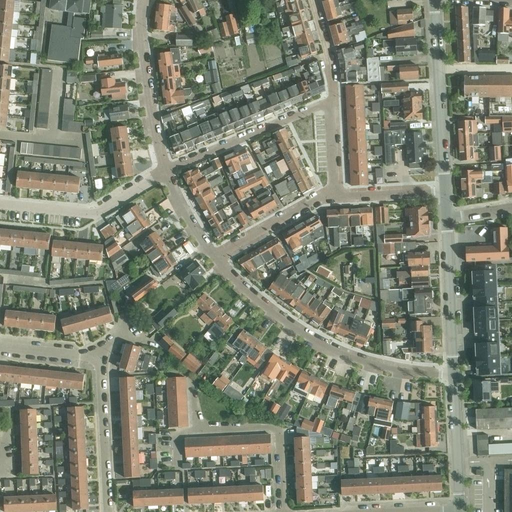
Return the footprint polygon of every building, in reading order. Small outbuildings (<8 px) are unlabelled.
[(0,0),(0,11),(14,13),(15,0),(10,0),(0,0)] [(51,0),(50,11),(69,13),(67,28),(52,26),(48,61),(78,65),(81,40),(83,40),(86,19),(74,18),(74,13),(82,14),(89,15),(91,0),(94,0),(107,1),(106,0),(51,0)] [(194,14),(198,12),(201,17),(201,16),(197,5),(194,0),(179,0),(182,6),(188,3),(194,14)] [(194,0),(197,5),(201,16),(205,15),(203,9),(199,0),(194,0)] [(337,0),(330,0),(323,2),(326,12),(357,4),(356,3),(355,0),(345,0),(346,2),(339,4),(337,0)] [(289,16),(305,11),(302,1),(287,5),(289,16)] [(35,14),(40,15),(45,15),(46,3),(41,3),(36,2),(35,14)] [(101,7),(101,12),(103,13),(102,28),(106,28),(120,29),(121,3),(115,3),(115,7),(113,7),(107,7),(101,7)] [(358,11),(357,4),(326,12),(328,21),(343,17),(341,12),(350,9),(351,13),(358,11)] [(158,5),(156,18),(176,20),(177,17),(175,17),(176,13),(176,10),(176,8),(174,8),(175,7),(158,5)] [(185,6),(179,10),(190,27),(196,24),(185,6)] [(458,7),(458,18),(470,18),(469,8),(458,7)] [(473,34),(476,34),(479,34),(479,25),(485,26),(485,21),(493,21),(493,12),(485,11),(486,8),(474,8),(473,34)] [(510,10),(498,9),(498,34),(509,35),(509,34),(511,33),(511,18),(509,19),(510,10)] [(413,20),(412,10),(397,11),(398,21),(413,20)] [(0,23),(19,26),(19,25),(12,25),(14,13),(0,11),(0,23)] [(308,22),(305,11),(289,16),(290,19),(292,27),(293,27),(308,22)] [(233,15),(225,17),(227,23),(230,37),(238,35),(233,15)] [(156,18),(155,31),(173,32),(174,26),(174,23),(176,24),(176,20),(156,18)] [(458,18),(458,29),(470,29),(470,18),(458,18)] [(244,22),(247,35),(258,33),(254,20),(244,22)] [(344,23),(330,27),(333,37),(365,28),(363,21),(352,24),(353,27),(346,29),(344,23)] [(311,33),(308,22),(293,27),(292,27),(282,29),(283,33),(290,32),(292,38),(294,38),(311,33)] [(387,32),(387,33),(388,40),(415,38),(413,22),(387,32)] [(0,36),(11,38),(12,31),(18,31),(19,26),(0,23),(0,36)] [(219,25),(222,38),(230,37),(227,23),(219,25)] [(33,40),(38,41),(42,41),(43,28),(39,28),(37,28),(36,32),(34,32),(33,40)] [(349,42),(348,37),(355,35),(355,36),(357,43),(366,40),(368,39),(365,28),(333,37),(335,46),(349,42)] [(220,38),(217,29),(207,33),(211,41),(220,38)] [(458,29),(459,41),(470,40),(470,29),(458,29)] [(207,32),(201,35),(203,41),(209,39),(207,32)] [(297,42),(299,48),(314,44),(311,33),(294,38),(295,43),(297,42)] [(388,41),(388,40),(387,33),(386,33),(387,37),(382,37),(382,34),(377,35),(377,38),(380,37),(381,41),(383,41),(384,48),(397,47),(397,55),(417,54),(416,39),(388,41)] [(260,42),(258,34),(245,37),(247,45),(260,42)] [(0,48),(10,50),(11,38),(0,36),(0,48)] [(177,46),(193,46),(193,36),(177,36),(177,46)] [(459,41),(459,52),(471,51),(470,40),(459,41)] [(362,43),(354,46),(356,51),(364,49),(362,43)] [(317,55),(314,44),(299,48),(300,53),(297,54),(299,61),(307,59),(307,57),(317,55)] [(352,47),(337,52),(340,64),(341,73),(357,72),(356,63),(355,59),(352,47)] [(10,50),(0,48),(0,61),(9,62),(10,50)] [(171,53),(158,55),(160,68),(179,65),(182,65),(179,50),(171,50),(171,53)] [(459,52),(459,63),(471,63),(471,51),(459,52)] [(100,67),(122,64),(121,56),(104,58),(104,55),(98,56),(100,67)] [(288,68),(298,65),(296,60),(292,61),(290,57),(285,59),(288,68)] [(367,58),(367,67),(368,72),(368,82),(380,81),(379,67),(379,58),(367,58)] [(313,97),(319,94),(326,92),(324,80),(318,60),(307,64),(311,73),(312,73),(314,76),(309,78),(307,73),(304,74),(313,97)] [(207,62),(209,71),(216,70),(215,61),(207,62)] [(0,77),(11,79),(12,66),(0,65),(0,77)] [(179,69),(179,65),(160,68),(162,81),(180,78),(179,69)] [(399,71),(400,80),(418,79),(417,65),(385,67),(385,70),(387,70),(387,71),(399,71)] [(294,69),(291,70),(292,75),(296,74),(302,72),(300,66),(294,69)] [(282,78),(292,75),(291,70),(280,74),(282,78)] [(210,81),(218,80),(217,72),(209,73),(210,81)] [(341,73),(341,83),(358,82),(357,76),(362,76),(362,72),(360,72),(357,72),(341,73)] [(303,101),(313,97),(304,74),(303,75),(306,82),(303,83),(302,80),(295,82),(297,86),(303,101)] [(511,97),(511,76),(464,77),(464,98),(479,98),(479,106),(489,106),(489,98),(511,97)] [(11,79),(0,77),(0,90),(10,91),(11,79)] [(182,90),(180,78),(162,81),(163,93),(182,90)] [(100,87),(98,89),(98,94),(101,95),(103,95),(125,93),(124,84),(116,85),(115,80),(101,81),(102,87),(100,87)] [(211,86),(215,95),(222,93),(218,83),(211,86)] [(403,91),(399,91),(399,84),(381,85),(382,93),(393,93),(393,96),(403,95),(403,91)] [(408,84),(399,84),(399,91),(403,91),(403,95),(404,107),(422,106),(421,93),(408,93),(408,84)] [(248,85),(241,88),(243,95),(251,92),(248,85)] [(288,85),(285,86),(293,105),(303,101),(297,86),(290,89),(288,85)] [(283,109),(293,105),(285,86),(283,87),(285,91),(277,94),(283,109)] [(346,87),(347,98),(364,97),(363,86),(346,87)] [(235,98),(243,95),(241,88),(233,91),(235,98)] [(185,103),(184,97),(190,96),(192,93),(191,89),(182,90),(163,93),(165,106),(185,103)] [(10,91),(0,90),(0,102),(9,103),(10,91)] [(230,91),(221,95),(223,102),(233,98),(230,91)] [(274,113),(283,109),(277,94),(269,97),(269,96),(267,96),(274,113)] [(223,102),(221,95),(220,95),(220,96),(212,99),(214,105),(223,102)] [(264,117),(274,113),(267,96),(265,97),(266,99),(258,102),(264,117)] [(347,98),(347,109),(364,108),(364,97),(347,98)] [(511,97),(489,98),(489,106),(489,116),(511,115),(511,97)] [(208,100),(201,103),(203,108),(210,106),(208,100)] [(9,103),(0,102),(0,115),(7,116),(9,103)] [(254,121),(264,117),(258,102),(250,106),(249,104),(247,105),(254,121)] [(195,111),(203,108),(201,103),(193,105),(195,111)] [(238,109),(237,109),(244,125),(254,121),(247,105),(246,106),(247,107),(239,110),(238,109)] [(111,121),(129,119),(128,106),(109,109),(111,121)] [(231,106),(226,108),(235,129),(244,125),(237,109),(233,111),(231,106)] [(404,107),(393,108),(393,113),(404,113),(404,120),(422,119),(422,106),(404,107)] [(190,107),(181,110),(183,115),(184,118),(194,114),(190,107)] [(225,134),(235,129),(226,108),(222,110),(223,114),(218,116),(219,118),(219,119),(225,134)] [(347,109),(348,120),(365,119),(364,108),(347,109)] [(172,114),(171,114),(185,150),(195,146),(189,131),(186,132),(183,126),(177,127),(174,118),(183,115),(181,110),(172,114)] [(176,154),(185,150),(171,114),(162,117),(163,123),(169,120),(174,133),(173,133),(174,137),(170,139),(176,154)] [(217,114),(207,118),(215,138),(225,134),(219,119),(218,116),(217,114)] [(511,117),(501,117),(501,124),(501,129),(511,129),(511,117)] [(202,120),(197,122),(197,124),(197,123),(205,142),(215,138),(207,118),(202,120)] [(348,120),(348,131),(365,130),(365,119),(348,120)] [(460,135),(477,134),(477,128),(476,121),(459,122),(460,135)] [(190,131),(189,131),(195,146),(205,142),(197,123),(197,124),(195,124),(191,126),(191,124),(188,125),(190,131)] [(113,142),(128,140),(126,127),(111,129),(113,142)] [(276,140),(272,142),(270,139),(265,141),(266,142),(261,144),(265,151),(266,151),(290,139),(285,129),(273,135),(276,140)] [(348,131),(349,142),(366,141),(365,130),(348,131)] [(390,131),(384,131),(385,146),(386,165),(396,164),(395,145),(407,144),(408,164),(409,163),(410,169),(422,168),(421,163),(424,163),(423,153),(426,153),(426,143),(423,143),(422,133),(407,134),(407,130),(390,131)] [(477,134),(460,135),(460,149),(474,148),(479,148),(478,135),(477,135),(477,134)] [(281,149),(283,155),(295,149),(290,139),(266,151),(261,153),(256,156),(261,165),(265,163),(261,155),(267,153),(268,155),(281,149)] [(128,140),(113,142),(114,154),(130,152),(128,140)] [(349,142),(349,153),(366,152),(366,141),(349,142)] [(490,162),(501,161),(500,147),(490,147),(490,154),(490,162)] [(474,148),(460,149),(461,161),(479,160),(478,153),(474,153),(474,148)] [(245,149),(235,153),(243,174),(249,172),(247,165),(251,163),(245,149)] [(273,172),(300,159),(295,149),(283,155),(286,160),(277,164),(276,162),(269,165),(269,166),(264,169),(267,175),(273,172)] [(130,152),(114,154),(116,166),(131,164),(130,152)] [(349,153),(350,164),(367,163),(366,152),(349,153)] [(232,176),(237,174),(239,180),(237,181),(240,188),(247,184),(245,178),(243,174),(235,153),(224,157),(232,176)] [(222,168),(218,158),(210,162),(212,167),(205,171),(202,172),(199,168),(183,175),(189,186),(222,168)] [(305,169),(300,159),(273,172),(277,180),(284,176),(282,173),(290,169),(293,174),(305,169)] [(69,162),(69,166),(73,167),(73,172),(86,173),(86,169),(82,168),(82,167),(82,163),(69,162)] [(350,164),(351,175),(368,174),(367,163),(350,164)] [(131,164),(116,166),(118,179),(133,177),(131,164)] [(208,183),(207,182),(205,178),(222,168),(189,186),(195,197),(223,181),(220,177),(208,183)] [(309,178),(305,169),(293,174),(295,179),(287,183),(286,182),(276,187),(279,193),(309,178)] [(462,186),(476,184),(475,181),(481,180),(481,184),(493,183),(493,177),(483,177),(483,170),(462,172),(462,186)] [(29,189),(31,174),(18,172),(17,188),(29,189)] [(31,174),(29,189),(42,190),(43,175),(31,174)] [(254,174),(245,178),(247,184),(248,184),(256,181),(254,174)] [(351,175),(351,186),(368,185),(368,174),(351,175)] [(43,175),(42,190),(54,192),(55,176),(43,175)] [(55,176),(54,192),(66,193),(68,177),(55,176)] [(68,177),(66,193),(79,194),(81,179),(68,177)] [(264,177),(259,179),(264,189),(270,186),(264,177)] [(314,188),(309,178),(279,193),(282,198),(300,189),(303,194),(314,188)] [(212,188),(223,182),(223,181),(195,197),(201,207),(216,199),(215,199),(218,197),(212,188)] [(505,195),(505,183),(494,183),(494,196),(505,195)] [(252,189),(249,184),(234,191),(239,201),(245,198),(243,193),(252,189)] [(476,184),(462,186),(463,199),(484,197),(483,189),(476,190),(476,184)] [(225,195),(231,191),(229,186),(222,190),(225,195)] [(257,197),(258,198),(266,213),(278,206),(272,196),(271,196),(268,191),(257,197)] [(237,202),(233,195),(228,197),(232,205),(237,202)] [(216,200),(216,199),(201,207),(207,218),(218,212),(216,208),(225,202),(222,197),(216,200)] [(266,213),(258,198),(248,204),(249,206),(247,207),(255,220),(266,213)] [(121,213),(116,217),(124,229),(129,226),(144,215),(137,205),(123,215),(121,213)] [(234,209),(237,216),(243,226),(249,222),(243,212),(243,213),(239,206),(234,209)] [(388,208),(377,208),(378,224),(389,224),(388,208)] [(411,223),(428,222),(428,212),(427,212),(427,208),(406,209),(406,216),(411,216),(411,223)] [(218,212),(207,218),(213,229),(229,219),(223,209),(218,212)] [(361,209),(349,210),(350,227),(356,227),(357,234),(362,234),(362,226),(361,226),(361,209)] [(372,209),(361,209),(361,226),(362,226),(371,226),(371,228),(373,228),(372,209)] [(340,247),(340,241),(338,210),(327,211),(328,228),(334,228),(335,247),(340,247)] [(345,241),(344,233),(344,232),(351,231),(350,227),(349,210),(338,210),(340,241),(345,241)] [(144,215),(129,226),(127,227),(130,232),(125,236),(128,241),(151,225),(144,215)] [(320,228),(323,226),(317,216),(305,223),(311,233),(310,234),(312,233),(313,232),(315,237),(321,234),(317,229),(320,228)] [(230,220),(229,219),(213,229),(219,239),(234,231),(231,226),(236,224),(233,218),(230,220)] [(428,222),(411,223),(411,229),(407,229),(407,235),(428,234),(428,230),(429,230),(428,222)] [(305,223),(294,229),(300,240),(299,240),(301,243),(304,248),(313,242),(312,241),(310,234),(311,233),(305,223)] [(109,225),(105,227),(100,231),(106,240),(115,234),(109,225)] [(300,240),(294,229),(283,235),(293,254),(304,248),(301,243),(299,240),(300,240)] [(494,247),(466,248),(466,262),(509,261),(509,247),(508,247),(507,229),(493,229),(494,247)] [(0,245),(12,247),(14,232),(1,230),(0,244),(0,245)] [(25,248),(26,233),(14,232),(12,247),(25,248)] [(139,244),(145,252),(148,250),(149,252),(163,242),(156,232),(139,244)] [(37,249),(38,234),(26,233),(25,248),(37,249)] [(38,234),(37,249),(49,251),(51,235),(38,234)] [(385,243),(402,242),(402,234),(384,235),(385,243)] [(113,237),(104,243),(106,249),(110,258),(115,271),(114,271),(115,273),(122,269),(120,267),(129,261),(121,250),(122,250),(116,242),(113,237)] [(362,238),(354,238),(354,239),(351,239),(351,247),(363,246),(362,238)] [(277,239),(268,244),(274,254),(272,255),(275,260),(286,254),(277,239)] [(53,257),(52,262),(60,263),(60,258),(65,258),(67,243),(54,242),(53,257)] [(145,252),(154,265),(170,253),(163,242),(149,252),(148,250),(145,252)] [(383,244),(377,245),(378,255),(403,254),(416,253),(416,251),(415,243),(402,243),(402,242),(385,243),(383,243),(383,244)] [(78,260),(79,244),(67,243),(65,258),(78,260)] [(89,261),(91,246),(79,244),(78,260),(89,261)] [(276,262),(275,260),(272,255),(274,254),(268,244),(258,250),(267,265),(268,266),(276,262)] [(91,246),(89,261),(102,262),(103,247),(91,246)] [(266,266),(267,265),(258,250),(248,255),(256,269),(265,265),(266,266)] [(324,251),(316,253),(317,255),(319,262),(326,258),(324,251)] [(154,265),(150,267),(158,278),(161,275),(178,263),(170,253),(154,265)] [(403,263),(400,263),(400,267),(411,267),(427,266),(430,266),(429,253),(416,253),(403,254),(403,263)] [(261,278),(256,269),(248,255),(239,260),(239,263),(250,274),(258,282),(262,279),(261,278)] [(317,255),(311,257),(313,264),(319,262),(317,255)] [(199,277),(205,273),(195,261),(180,274),(193,290),(203,281),(199,277)] [(300,272),(308,269),(305,262),(297,266),(300,272)] [(21,272),(21,276),(33,277),(34,273),(34,268),(30,268),(30,267),(22,266),(21,272)] [(428,277),(427,266),(411,267),(411,272),(396,272),(396,279),(428,277)] [(496,266),(475,267),(475,273),(473,273),(473,277),(470,277),(470,286),(496,285),(496,266)] [(320,267),(317,273),(327,278),(330,273),(320,267)] [(379,269),(379,279),(385,279),(385,278),(387,278),(387,268),(379,269)] [(277,296),(289,279),(282,274),(283,273),(281,272),(268,290),(277,296)] [(311,274),(307,279),(312,283),(315,277),(311,274)] [(121,288),(130,281),(126,275),(117,282),(121,288)] [(161,285),(155,277),(146,284),(152,292),(161,285)] [(399,282),(399,285),(406,285),(406,284),(412,284),(412,288),(428,288),(428,277),(396,279),(396,281),(399,281),(399,282)] [(289,279),(277,296),(286,302),(299,284),(300,283),(298,281),(296,284),(289,279)] [(318,279),(315,283),(322,287),(325,283),(318,279)] [(294,308),(306,293),(305,292),(307,290),(299,284),(286,302),(294,308)] [(497,303),(496,285),(470,286),(471,295),(474,295),(474,298),(476,298),(476,304),(497,303)] [(334,288),(332,293),(340,299),(343,293),(334,288)] [(430,299),(431,299),(431,288),(428,288),(412,288),(403,289),(403,290),(384,290),(380,290),(380,302),(384,302),(384,305),(389,304),(389,302),(409,301),(409,314),(431,313),(430,299)] [(303,314),(314,299),(315,297),(313,295),(312,297),(306,293),(294,308),(303,314)] [(205,313),(214,304),(204,294),(191,308),(194,311),(199,307),(205,313)] [(311,320),(325,301),(320,297),(317,301),(314,299),(303,314),(311,320)] [(360,303),(359,307),(368,310),(379,313),(378,304),(362,299),(361,301),(360,303)] [(325,301),(311,320),(320,327),(334,307),(325,301)] [(498,321),(497,303),(476,304),(477,309),(475,309),(475,313),(472,313),(472,322),(498,321)] [(214,304),(205,313),(203,316),(211,323),(214,320),(215,322),(224,313),(214,304)] [(177,314),(170,306),(155,321),(162,328),(177,314)] [(97,311),(101,326),(114,322),(110,308),(97,311)] [(336,334),(346,312),(336,308),(335,309),(326,330),(336,334)] [(18,328),(19,312),(7,311),(5,327),(18,328)] [(85,314),(89,329),(101,326),(97,311),(85,314)] [(19,312),(18,328),(30,329),(32,314),(19,312)] [(346,338),(355,316),(346,312),(336,334),(346,338)] [(213,325),(213,326),(208,331),(217,340),(234,323),(224,313),(215,322),(216,322),(213,325)] [(32,314),(30,329),(42,331),(44,315),(32,314)] [(74,318),(78,332),(89,329),(85,314),(74,318)] [(44,315),(42,331),(55,332),(57,316),(44,315)] [(356,342),(364,321),(359,319),(360,318),(355,316),(346,338),(356,342)] [(66,336),(78,332),(74,318),(62,321),(66,336)] [(382,330),(396,329),(395,320),(382,320),(382,330)] [(364,321),(356,342),(366,346),(374,325),(364,321)] [(478,334),(478,339),(499,339),(498,321),(472,322),(473,331),(476,331),(476,334),(478,334)] [(417,340),(432,340),(431,327),(424,327),(424,322),(411,322),(411,327),(411,333),(416,332),(417,340)] [(152,326),(147,331),(150,334),(155,330),(152,326)] [(241,349),(250,336),(239,328),(226,345),(232,349),(235,345),(241,349)] [(250,358),(261,344),(250,336),(241,349),(239,351),(244,355),(240,361),(244,365),(247,361),(250,357),(250,358)] [(165,337),(158,344),(167,353),(173,346),(165,337)] [(499,339),(478,339),(478,345),(476,345),(476,349),(473,349),(474,358),(500,357),(499,339)] [(414,348),(412,348),(412,354),(432,353),(432,347),(433,346),(433,342),(432,342),(432,340),(417,340),(413,341),(414,348)] [(123,356),(138,360),(141,348),(127,344),(123,356)] [(250,357),(247,361),(258,370),(261,366),(271,352),(261,344),(250,358),(250,357)] [(180,362),(186,355),(174,345),(168,352),(180,362)] [(220,357),(215,353),(207,363),(212,366),(220,357)] [(160,354),(157,361),(165,363),(167,356),(160,354)] [(266,367),(256,382),(268,390),(275,380),(287,363),(274,355),(266,367)] [(138,360),(123,356),(120,368),(134,372),(136,367),(141,369),(147,371),(149,364),(144,362),(143,363),(138,361),(138,360)] [(194,375),(201,366),(189,356),(182,364),(186,367),(185,369),(194,375)] [(479,370),(480,376),(501,375),(500,357),(474,358),(474,367),(477,367),(477,370),(479,370)] [(287,363),(275,380),(268,390),(265,396),(270,399),(282,380),(289,385),(299,371),(287,363)] [(0,381),(9,382),(11,368),(0,366),(0,381)] [(9,382),(21,384),(23,369),(11,368),(9,382)] [(21,384),(34,385),(35,371),(23,369),(21,384)] [(34,385),(46,386),(48,372),(35,371),(34,385)] [(46,386),(58,388),(60,373),(48,372),(46,386)] [(58,388),(71,389),(72,375),(60,373),(58,388)] [(306,398),(316,379),(303,373),(296,388),(294,393),(306,398)] [(83,390),(85,376),(72,375),(71,389),(83,390)] [(121,391),(136,391),(136,378),(121,379),(121,391)] [(168,392),(187,391),(186,378),(167,379),(168,392)] [(316,379),(306,398),(306,399),(312,402),(313,402),(319,404),(329,385),(316,379)] [(217,380),(212,387),(221,394),(227,387),(217,380)] [(491,393),(499,392),(498,383),(490,384),(490,383),(475,383),(476,403),(491,402),(491,393)] [(329,403),(328,406),(335,409),(336,405),(338,400),(343,401),(347,391),(333,386),(328,403),(329,403)] [(136,391),(121,391),(122,404),(137,403),(136,391)] [(169,404),(187,403),(187,391),(168,392),(169,404)] [(347,391),(343,401),(349,403),(347,409),(355,412),(360,395),(347,391)] [(238,392),(233,399),(238,403),(243,396),(238,392)] [(375,417),(379,400),(365,397),(361,414),(375,417)] [(379,400),(375,417),(375,419),(389,422),(393,403),(379,400)] [(423,421),(437,421),(436,407),(423,408),(423,404),(416,404),(416,415),(409,416),(411,404),(399,402),(396,418),(409,421),(418,420),(423,420),(423,421)] [(137,403),(122,404),(123,416),(138,415),(137,403)] [(169,415),(188,415),(187,403),(169,404),(169,415)] [(274,403),(268,414),(274,417),(280,407),(274,403)] [(291,407),(284,403),(276,417),(283,422),(291,407)] [(69,409),(70,422),(85,421),(84,408),(69,409)] [(511,408),(476,410),(477,430),(511,428),(511,408)] [(37,411),(22,411),(22,425),(38,424),(37,411)] [(138,415),(123,416),(123,428),(138,428),(138,415)] [(188,415),(169,415),(170,428),(189,427),(188,415)] [(317,419),(313,431),(319,433),(322,426),(324,422),(317,419)] [(295,424),(294,426),(301,429),(302,428),(312,432),(315,424),(304,420),(301,427),(295,424)] [(423,420),(418,420),(418,434),(423,434),(437,434),(437,421),(423,421),(423,420)] [(86,434),(85,421),(70,422),(71,435),(86,434)] [(38,437),(38,424),(22,425),(23,437),(38,437)] [(358,442),(361,429),(354,427),(353,432),(352,436),(353,436),(351,441),(358,442)] [(138,428),(123,428),(124,441),(139,440),(138,428)] [(388,441),(391,429),(384,428),(381,440),(388,441)] [(297,439),(295,439),(296,452),(310,452),(309,438),(309,432),(296,429),(297,439)] [(333,432),(331,438),(338,440),(340,434),(333,432)] [(71,435),(71,447),(86,447),(86,434),(71,435)] [(258,435),(259,454),(272,454),(271,434),(258,435)] [(418,434),(418,435),(418,441),(418,447),(424,447),(424,448),(438,447),(437,434),(423,434),(418,434)] [(259,454),(258,435),(246,436),(247,455),(259,454)] [(342,435),(340,442),(349,444),(351,437),(342,435)] [(235,455),(234,436),(222,437),(223,456),(235,455)] [(247,455),(246,436),(234,436),(235,455),(247,455)] [(39,449),(38,437),(23,437),(23,450),(39,449)] [(223,456),(222,437),(210,438),(211,457),(223,456)] [(199,457),(198,438),(185,439),(186,458),(199,457)] [(211,457),(210,438),(198,438),(199,457),(211,457)] [(139,440),(124,441),(125,453),(140,452),(139,440)] [(397,441),(390,441),(391,455),(404,455),(404,448),(399,448),(399,446),(397,446),(397,441)] [(87,459),(86,447),(71,447),(72,460),(87,459)] [(39,462),(39,449),(23,450),(24,462),(39,462)] [(140,452),(125,453),(125,466),(140,465),(140,452)] [(296,465),(310,464),(310,452),(296,452),(296,465)] [(88,472),(87,459),(72,460),(73,473),(88,472)] [(40,475),(39,462),(24,462),(25,475),(40,475)] [(297,478),(311,477),(310,464),(296,465),(297,478)] [(140,465),(125,466),(126,478),(141,478),(140,465)] [(251,501),(250,469),(244,469),(244,477),(250,477),(250,486),(238,487),(239,502),(251,501)] [(250,469),(251,501),(264,500),(263,486),(256,486),(255,469),(250,469)] [(88,485),(88,472),(73,473),(73,485),(88,485)] [(336,476),(325,476),(326,482),(326,484),(337,483),(336,476)] [(417,477),(417,492),(430,492),(429,476),(417,477)] [(429,476),(430,492),(443,491),(442,476),(429,476)] [(298,490),(312,490),(311,477),(297,478),(298,490)] [(404,478),(405,493),(417,492),(417,477),(404,478)] [(379,479),(380,494),(392,494),(392,478),(379,479)] [(392,478),(392,494),(405,493),(404,478),(392,478)] [(355,480),(355,495),(368,495),(367,479),(355,480)] [(367,479),(368,495),(380,494),(379,479),(367,479)] [(355,495),(355,480),(342,481),(343,496),(355,495)] [(89,497),(88,485),(73,485),(74,498),(89,497)] [(239,502),(238,487),(226,488),(227,502),(239,502)] [(214,503),(214,488),(201,489),(202,503),(214,503)] [(227,502),(226,488),(214,488),(214,503),(227,502)] [(202,503),(201,489),(189,489),(189,504),(202,503)] [(172,505),(171,490),(159,491),(160,505),(172,505)] [(171,490),(172,505),(184,504),(184,490),(171,490)] [(312,490),(298,490),(298,503),(312,503),(312,490)] [(147,506),(146,491),(134,492),(134,507),(147,506)] [(160,505),(159,491),(146,491),(147,506),(160,505)] [(31,511),(44,511),(43,496),(31,497),(31,511)] [(44,511),(57,511),(56,496),(43,496),(44,511)] [(18,511),(31,511),(31,497),(18,498),(18,511)] [(90,510),(89,497),(74,498),(75,511),(90,510)] [(6,511),(18,511),(18,498),(5,498),(6,511)]
